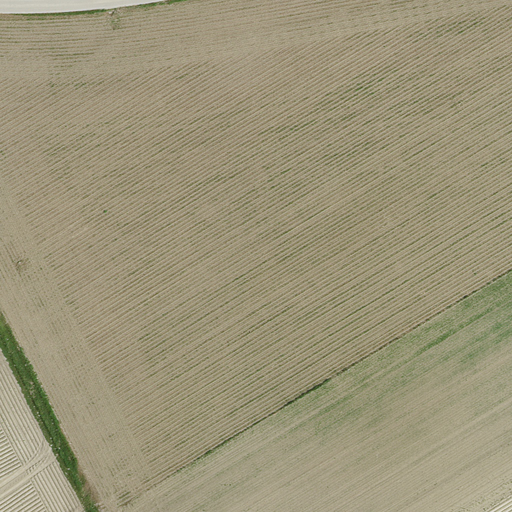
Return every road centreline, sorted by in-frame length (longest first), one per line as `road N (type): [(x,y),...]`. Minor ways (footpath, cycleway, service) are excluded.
road 1 (track): [(0,333),(91,511)]
road 2 (unclassified): [(0,9),(141,0)]
